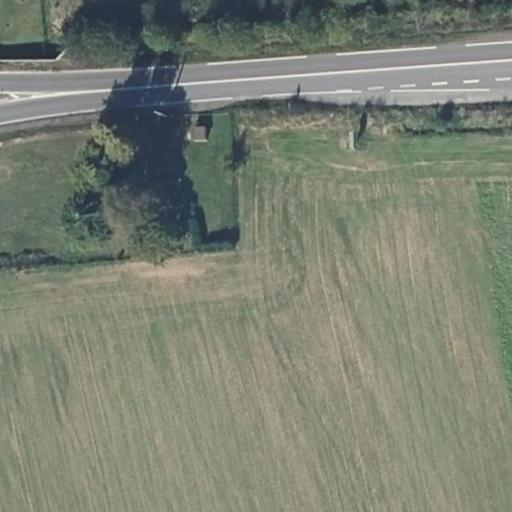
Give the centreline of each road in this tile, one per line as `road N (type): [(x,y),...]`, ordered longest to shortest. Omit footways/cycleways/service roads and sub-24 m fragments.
road 1 (trunk): [(80,92),(348,72)]
road 2 (trunk): [(348,72),(511,60)]
road 3 (trunk): [(348,72),(511,79)]
